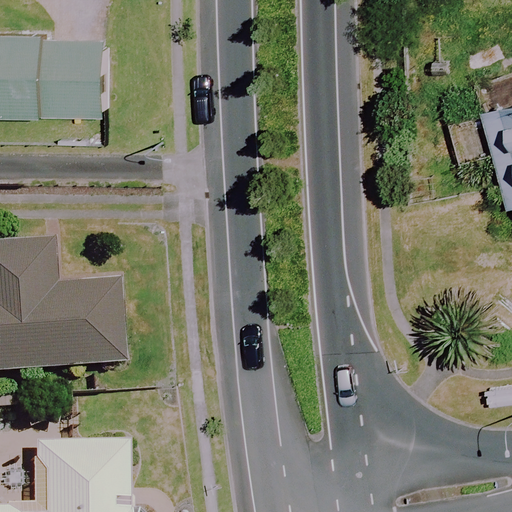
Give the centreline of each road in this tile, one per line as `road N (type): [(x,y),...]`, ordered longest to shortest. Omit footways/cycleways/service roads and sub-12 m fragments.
road 1 (secondary): [(290,511),(250,310),(234,0)]
road 2 (secondary): [(316,0),(328,252),(360,511)]
road 3 (tertiary): [(361,511),(511,482)]
